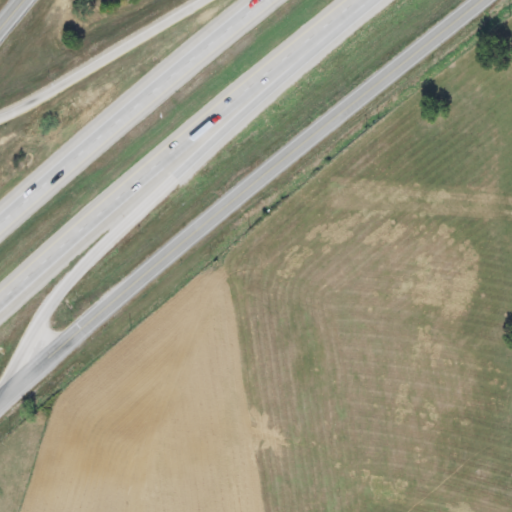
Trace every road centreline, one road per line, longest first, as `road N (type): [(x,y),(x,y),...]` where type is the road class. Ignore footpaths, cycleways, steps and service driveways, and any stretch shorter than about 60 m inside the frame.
road 1 (residential): [(486,0),(78,328),(0,401)]
road 2 (motorway): [(0,395),(50,300),(260,102),(383,0)]
road 3 (motorway): [(0,301),(359,0)]
road 4 (motorway): [(264,0),(0,223)]
road 5 (motorway): [(206,0),(0,120)]
